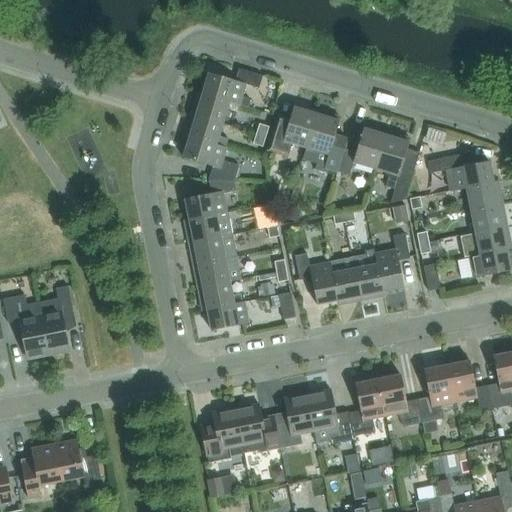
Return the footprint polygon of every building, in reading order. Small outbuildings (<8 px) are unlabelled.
[(250,99),(242,97),(245,85),(258,89),(262,76),(238,69),(234,81),(209,73),(202,94),(229,102),(248,108),(250,99)] [(229,102),(202,94),(200,100),(196,99),(191,114),(222,123),(229,102)] [(317,111),(294,104),(286,131),(273,128),(267,151),(287,157),(291,144),(306,148),(317,111)] [(317,111),(306,148),(302,159),(317,163),(316,166),(315,169),(323,172),(336,176),(337,172),(344,149),(332,145),(340,118),(317,111)] [(215,145),(226,148),(229,139),(218,136),(222,123),(191,114),(187,129),(191,130),(189,137),(215,145)] [(259,124),(256,134),(266,137),(269,127),(259,124)] [(356,153),(344,149),(337,172),(349,176),(353,163),(375,170),(387,132),(364,125),(356,153)] [(425,140),(441,145),(445,134),(429,129),(425,140)] [(404,201),(406,193),(413,170),(401,167),(410,139),(387,132),(375,170),(389,174),(385,187),(394,190),(390,204),(404,201)] [(266,137),(256,134),(253,144),(262,147),(266,137)] [(208,180),(234,182),(239,166),(222,161),(226,148),(215,145),(189,137),(183,158),(212,167),(208,180)] [(421,147),(417,161),(434,157),(432,145),(421,147)] [(446,180),(453,179),(455,190),(466,188),(493,182),(489,162),(462,167),(460,155),(427,162),(429,174),(444,171),(446,180)] [(236,192),(234,182),(208,180),(211,194),(184,199),(189,220),(216,214),(216,215),(226,213),(223,194),(236,192)] [(466,188),(470,210),(502,204),(499,189),(494,189),(493,182),(466,188)] [(409,199),(411,209),(421,207),(419,197),(409,199)] [(470,210),(475,233),(506,226),(502,204),(470,210)] [(405,205),(391,208),(395,224),(409,222),(405,205)] [(298,221),(301,211),(289,208),(286,218),(298,221)] [(355,220),(354,216),(353,211),(343,213),(345,222),(355,220)] [(189,243),(231,235),(226,213),(216,215),(216,214),(189,220),(190,227),(185,228),(189,243)] [(332,215),(333,220),(334,225),(345,222),(343,213),(332,215)] [(265,218),(267,228),(277,226),(275,216),(265,218)] [(277,226),(267,228),(269,238),(279,236),(277,226)] [(475,233),(479,255),(506,250),(505,243),(510,242),(506,226),(475,233)] [(416,234),(418,244),(428,242),(426,232),(416,234)] [(377,265),(382,292),(403,288),(398,261),(410,259),(405,234),(393,237),(395,250),(374,254),(376,265),(377,265)] [(196,258),(198,265),(235,257),(231,235),(189,243),(192,259),(196,258)] [(418,244),(420,254),(430,253),(428,242),(418,244)] [(365,256),(352,259),(361,301),(376,298),(375,293),(382,292),(377,265),(376,265),(374,254),(373,250),(364,251),(365,256)] [(479,255),(469,257),(473,278),(511,271),(506,250),(479,255)] [(316,305),(337,301),(332,274),(330,263),(309,267),(306,254),(294,256),(299,281),(311,278),(316,305)] [(194,273),(198,288),(229,282),(229,283),(240,281),(235,257),(198,265),(199,272),(194,273)] [(345,304),(361,301),(352,259),(330,263),(332,274),(337,301),(344,299),(345,304)] [(274,262),(276,273),(286,271),(284,260),(274,262)] [(428,291),(437,289),(440,289),(435,264),(423,267),(428,291)] [(286,271),(276,273),(278,282),(288,281),(286,271)] [(234,305),(232,297),(229,283),(229,282),(198,288),(201,304),(205,303),(207,310),(234,305)] [(269,284),(261,286),(263,296),(271,294),(269,284)] [(58,299),(37,303),(48,355),(69,351),(61,312),(72,310),(68,286),(56,289),(58,299)] [(283,320),(292,318),(295,317),(290,293),(278,295),(283,320)] [(48,355),(37,303),(26,305),(24,295),(3,299),(8,323),(19,321),(27,360),(48,355)] [(240,295),(232,297),(234,305),(207,310),(211,331),(248,323),(244,302),(242,302),(240,295)] [(491,409),(503,407),(511,404),(511,401),(510,391),(511,390),(511,352),(493,356),(498,383),(486,386),(491,409)] [(469,361),(446,366),(454,402),(476,398),(479,411),(491,409),(486,386),(475,388),(469,361)] [(429,397),(418,400),(422,423),(421,423),(424,435),(437,432),(435,421),(443,419),(441,405),(454,402),(446,366),(423,370),(429,397)] [(410,425),(421,423),(422,423),(418,400),(406,402),(400,375),(377,380),(385,416),(396,414),(403,426),(410,425)] [(360,411),(348,414),(353,436),(353,437),(374,433),(371,419),(385,416),(377,380),(354,384),(360,411)] [(315,445),(330,442),(331,445),(353,440),(353,437),(353,436),(348,414),(348,412),(335,415),(330,389),(306,394),(314,431),(313,431),(315,445)] [(276,424),(280,449),(302,444),(300,434),(313,431),(314,431),(306,394),(283,398),(288,422),(276,424)] [(258,403),(235,408),(244,454),(258,451),(258,453),(280,449),(276,424),(263,427),(258,403)] [(213,422),(201,425),(203,439),(208,464),(231,459),(230,457),(244,454),(235,408),(212,413),(213,422)] [(96,455),(86,457),(84,448),(78,449),(76,440),(53,445),(61,482),(83,477),(85,488),(101,484),(96,455)] [(31,449),(32,458),(20,460),(28,499),(40,497),(38,486),(61,482),(53,445),(31,449)] [(460,450),(441,454),(443,463),(462,459),(460,450)] [(379,469),(363,472),(366,485),(381,482),(379,469)] [(282,470),(276,471),(274,476),(274,481),(284,479),(282,470)] [(511,507),(511,495),(509,483),(507,472),(495,474),(500,497),(476,502),(478,511),(502,511),(502,510),(511,507)] [(0,503),(0,505),(12,502),(7,473),(0,474),(0,503)] [(220,479),(208,481),(211,498),(223,495),(220,479)] [(306,506),(301,483),(290,485),(294,508),(306,506)] [(352,485),(355,499),(364,497),(362,483),(352,485)] [(451,495),(439,497),(441,511),(478,511),(476,502),(453,506),(451,495)] [(416,511),(441,511),(439,497),(415,502),(416,511)]
